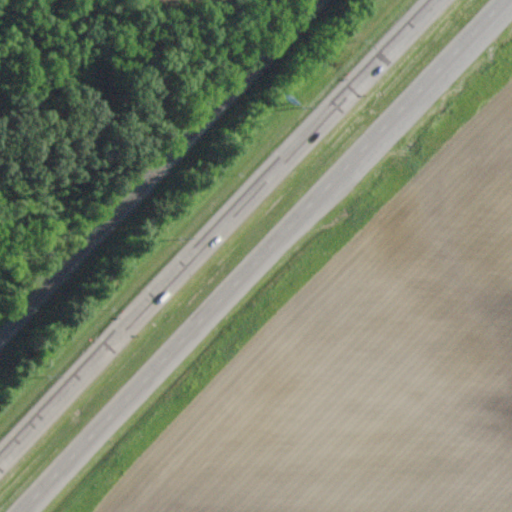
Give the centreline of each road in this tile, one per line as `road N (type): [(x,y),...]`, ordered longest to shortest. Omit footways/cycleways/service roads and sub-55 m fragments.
road 1 (trunk): [(14,511),(508,0)]
road 2 (trunk): [(441,0),(0,464)]
